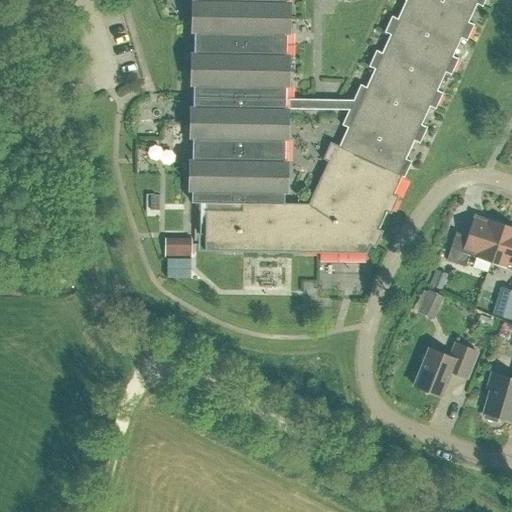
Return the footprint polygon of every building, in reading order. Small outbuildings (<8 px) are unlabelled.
[(193,0),(191,192),(191,202),(205,203),(204,252),(366,254),(370,246),(374,248),(382,231),(376,228),(384,211),(390,214),(397,197),(392,194),(400,176),(402,177),(403,178),(411,161),(405,159),(413,141),(419,143),(426,127),(421,124),(429,107),(435,109),(442,93),(436,90),(444,72),(450,75),(458,59),(452,56),(460,38),(466,41),(473,25),(468,22),(476,4),(482,7),(484,0),(403,0),(405,1),(397,19),(391,16),(384,32),(389,35),(381,53),(375,50),(368,66),(374,69),(365,87),(360,84),(352,100),(285,99),(286,0),(193,0)] [(490,262),(503,224),(474,215),(466,236),(455,232),(446,260),(464,266),(468,255),(490,262)] [(511,227),(503,224),(490,262),(511,269),(511,227)] [(166,259),(166,278),(190,278),(190,259),(166,259)] [(442,291),(448,276),(436,270),(429,286),(442,291)] [(511,320),(511,291),(500,287),(492,315),(511,320)] [(437,314),(444,298),(428,290),(420,306),(437,314)] [(466,378),(477,352),(454,343),(449,357),(428,348),(413,386),(441,397),(451,372),(466,378)] [(511,379),(491,373),(486,388),(489,389),(483,412),(485,412),(484,417),(495,421),(497,416),(511,420),(511,419),(511,379)]
